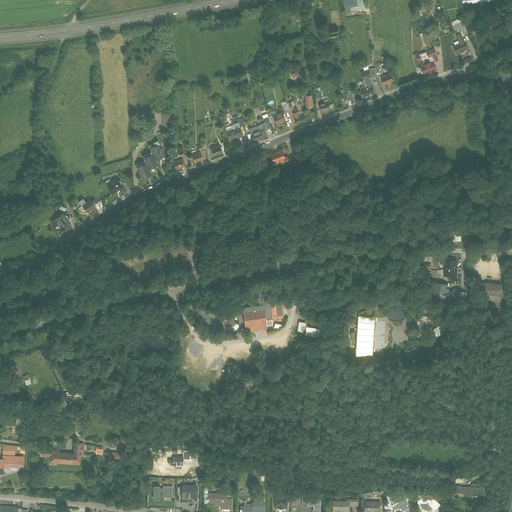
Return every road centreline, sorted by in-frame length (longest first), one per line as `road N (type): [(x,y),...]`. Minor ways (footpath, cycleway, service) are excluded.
road 1 (residential): [(0,276),(39,262),(141,197),(417,88),(465,77),(511,79)]
road 2 (residential): [(0,335),(130,295),(301,262),(464,256)]
road 3 (primary): [(245,0),(0,38)]
road 4 (unclassified): [(491,446),(500,339),(491,309),(466,284),(464,256)]
road 5 (track): [(64,32),(40,123),(68,208)]
road 6 (residential): [(0,491),(166,511)]
road 7 (residential): [(135,441),(0,437)]
